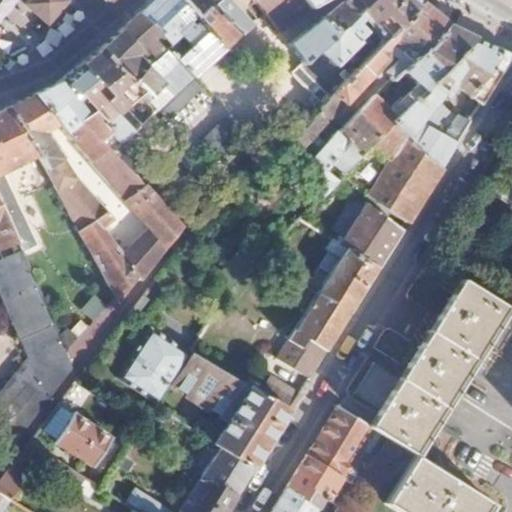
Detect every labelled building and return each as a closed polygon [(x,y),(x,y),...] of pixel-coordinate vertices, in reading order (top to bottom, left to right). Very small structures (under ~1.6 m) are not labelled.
[(47,22),(65,0),(25,0),(24,2),(47,22)] [(250,25),(225,0),(213,0),(195,15),(180,0),(146,0),(135,10),(167,44),(163,48),(192,77),(250,25)] [(180,0),(195,15),(213,0),(225,0),(250,25),(257,19),(245,6),(251,0),(180,0)] [(253,0),(264,12),(277,29),(308,7),(302,0),(253,0)] [(337,0),(288,42),(300,61),(291,70),(306,87),(320,103),(339,83),(334,78),(343,68),(349,73),(417,0),(416,0),(337,0)] [(444,23),(417,0),(349,73),(343,68),(334,78),(339,83),(320,103),(316,108),(327,118),(382,58),(381,50),(386,47),(396,57),(382,72),(388,79),(397,70),(424,44),(444,23)] [(135,10),(96,46),(155,109),(192,77),(163,48),(167,44),(135,10)] [(444,23),(424,44),(397,70),(412,84),(396,100),(383,108),(371,97),(370,95),(338,128),(348,137),(326,161),(340,173),(389,122),(470,35),(444,23)] [(509,53),(470,35),(389,122),(403,133),(421,155),(438,166),(467,120),(457,112),(455,115),(435,99),(449,82),(478,101),(509,53)] [(96,46),(76,64),(105,93),(101,98),(113,111),(121,105),(139,124),(155,109),(96,46)] [(76,64),(54,84),(82,112),(88,109),(93,105),(104,116),(99,121),(119,142),(132,130),(113,111),(101,98),(105,93),(76,64)] [(29,95),(54,123),(86,159),(104,144),(109,150),(119,142),(99,121),(88,109),(82,112),(54,84),(50,85),(29,95)] [(306,87),(293,101),(309,116),(316,108),(320,103),(306,87)] [(35,155),(46,172),(115,298),(135,276),(139,279),(180,228),(125,167),(109,150),(104,144),(86,159),(145,226),(119,253),(100,227),(112,217),(74,175),(44,130),(54,123),(29,95),(4,107),(35,155)] [(4,107),(0,109),(0,204),(20,249),(32,243),(1,173),(35,155),(4,107)] [(316,108),(309,116),(288,138),(280,146),(291,156),(327,118),(316,108)] [(403,133),(389,122),(340,173),(371,199),(388,211),(403,221),(438,166),(421,155),(403,133)] [(338,128),(336,126),(299,166),(310,176),(302,186),(315,199),(334,179),(322,166),(325,164),(326,161),(348,137),(338,128)] [(511,146),(502,163),(511,167),(511,146)] [(511,167),(502,163),(488,183),(505,194),(501,200),(508,205),(511,207),(511,167)] [(357,210),(352,218),(341,235),(330,228),(325,235),(329,237),(375,266),(398,230),(388,221),(352,192),(346,202),(357,210)] [(12,252),(0,257),(0,294),(27,355),(0,390),(0,441),(6,451),(72,366),(66,351),(20,249),(0,204),(0,240),(5,239),(12,252)] [(352,218),(341,211),(330,228),(341,235),(352,218)] [(337,254),(327,270),(314,292),(346,313),(375,266),(329,237),(324,246),(327,248),(337,254)] [(337,254),(327,248),(317,263),(327,270),(337,254)] [(506,311),(460,282),(368,427),(383,437),(387,439),(392,443),(406,452),(415,457),(506,311)] [(346,313),(314,292),(274,356),(306,377),(346,313)] [(187,352),(147,327),(115,378),(155,403),(187,352)] [(250,466),(287,406),(259,389),(190,346),(187,352),(155,403),(154,405),(218,445),(250,466)] [(365,410),(394,357),(378,348),(349,402),(365,410)] [(298,390),(269,372),(259,389),(287,406),(298,390)] [(365,426),(336,407),(307,455),(339,474),(345,465),(358,473),(360,474),(383,437),(368,427),(365,426)] [(109,434),(71,411),(52,441),(89,464),(109,434)] [(33,433),(28,440),(45,451),(50,444),(33,433)] [(392,443),(387,439),(376,457),(395,469),(406,452),(392,443)] [(45,451),(28,440),(0,476),(0,492),(10,499),(45,451)] [(193,468),(201,473),(175,511),(170,508),(170,507),(133,485),(124,500),(143,511),(221,511),(250,466),(218,445),(206,463),(199,458),(193,468)] [(120,458),(109,451),(90,479),(102,486),(120,458)] [(339,474),(307,455),(287,486),(303,497),(308,490),(309,491),(311,489),(326,499),(327,500),(340,479),(350,484),(358,473),(345,465),(339,474)] [(455,511),(468,490),(415,457),(384,503),(397,511),(455,511)] [(303,497),(287,486),(270,511),(314,511),(316,509),(319,510),(326,499),(311,489),(309,491),(308,490),(303,497)] [(455,511),(486,511),(491,505),(468,490),(455,511)]
